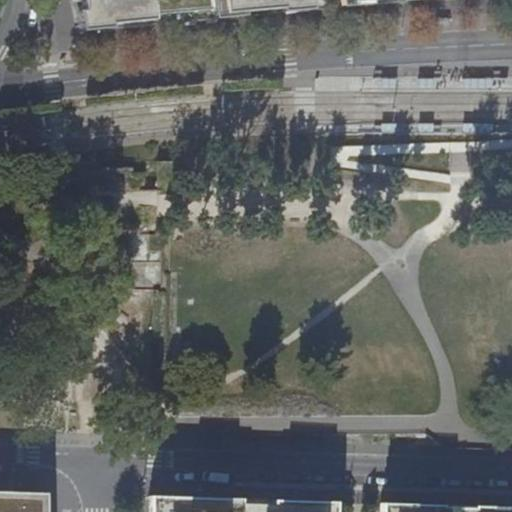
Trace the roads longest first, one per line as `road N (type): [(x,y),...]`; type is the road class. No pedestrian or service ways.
road 1 (tertiary): [(511,45),(233,63),(0,91)]
road 2 (residential): [(511,470),(96,456)]
